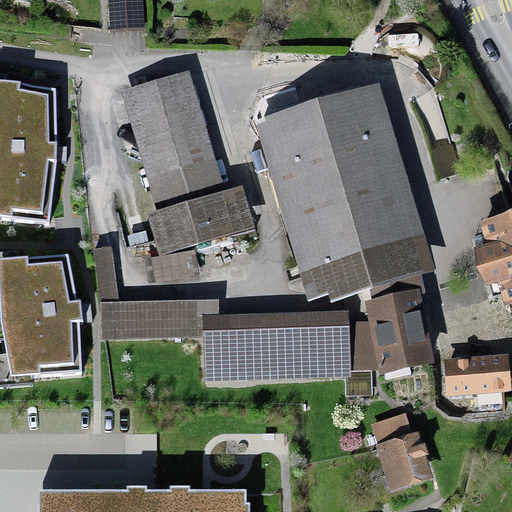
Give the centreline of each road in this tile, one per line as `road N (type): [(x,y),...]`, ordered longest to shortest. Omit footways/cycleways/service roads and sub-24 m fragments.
road 1 (residential): [(0,45),(61,57),(355,63),(412,82),(448,178)]
road 2 (residential): [(0,452),(121,452)]
